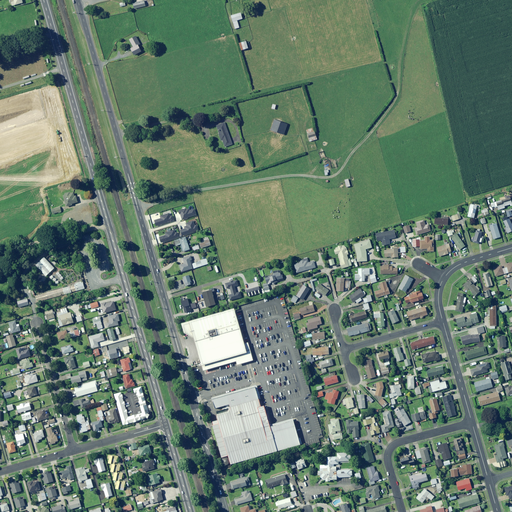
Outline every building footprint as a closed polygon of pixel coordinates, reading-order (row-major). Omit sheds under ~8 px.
[(146,6),(145,1),(133,3),(134,9),(146,6)] [(244,18),(242,12),(231,16),(235,29),(239,28),(237,20),(244,18)] [(141,44),(137,36),(130,40),(134,47),(131,49),(135,55),(141,52),(138,46),(141,44)] [(247,44),(246,41),(239,43),(241,50),(250,48),(249,43),(247,44)] [(287,124),(274,120),(270,130),(284,135),(287,124)] [(232,144),(224,123),(216,126),(219,133),(218,134),(221,141),(222,141),(224,147),(232,144)] [(317,140),(313,128),(306,130),(310,142),(317,140)] [(77,195),(73,196),(72,193),(63,196),(66,207),(73,205),(72,204),(79,202),(77,195)] [(504,206),(511,203),(510,197),(490,204),(492,208),(497,207),(497,208),(498,208),(498,210),(505,208),(504,206)] [(477,206),(470,204),(467,217),(474,218),(477,206)] [(182,222),(179,214),(168,217),(170,225),(182,222)] [(511,231),(511,225),(509,218),(503,221),(506,228),(503,230),(504,234),(511,231)] [(425,225),(424,220),(416,222),(417,228),(414,228),(416,235),(430,231),(429,224),(425,225)] [(500,237),(496,223),(489,225),(493,239),(500,237)] [(395,238),(394,230),(375,234),(377,242),(381,241),(382,246),(390,244),(389,239),(395,238)] [(481,232),(475,231),(474,237),(473,237),(472,243),(479,244),(479,242),(481,242),(482,238),(480,238),(481,232)] [(465,247),(456,233),(451,237),(459,250),(465,247)] [(178,240),(182,252),(190,249),(186,237),(178,240)] [(210,245),(208,239),(204,241),(204,242),(199,244),(201,248),(210,245)] [(434,251),(433,240),(414,241),(414,247),(420,247),(420,250),(427,249),(427,252),(434,251)] [(370,241),(354,244),(357,254),(357,262),(366,261),(365,249),(371,248),(370,241)] [(451,252),(448,244),(436,248),(439,257),(448,254),(448,253),(451,252)] [(344,247),(344,245),(335,247),(336,250),(334,250),(335,255),(338,254),(340,262),(339,263),(341,269),(352,266),(349,259),(348,259),(347,255),(348,254),(346,246),(344,247)] [(398,257),(397,248),(390,248),(390,250),(384,250),(384,257),(391,257),(391,258),(398,257)] [(54,267),(44,256),(35,265),(46,276),(54,267)] [(191,259),(190,256),(183,258),(184,264),(179,265),(181,272),(193,269),(190,259),(191,259)] [(208,264),(206,258),(200,260),(201,261),(192,264),(194,269),(208,264)] [(299,261),(300,263),(294,264),(296,273),(315,268),(313,261),(308,262),(308,261),(304,262),(303,260),(299,261)] [(393,268),(393,266),(383,265),(383,266),(380,266),(380,274),(397,274),(397,268),(393,268)] [(504,274),(502,269),(501,265),(492,268),(495,277),(504,274)] [(369,274),(369,269),(358,269),(358,274),(355,274),(355,280),(359,280),(359,281),(365,281),(365,274),(369,274)] [(283,271),(263,276),(266,289),(287,283),(283,271)] [(493,286),(488,272),(482,274),(485,281),(483,282),(484,283),(485,283),(486,287),(493,286)] [(413,279),(405,275),(398,289),(406,292),(408,288),(408,289),(413,279)] [(192,284),(189,276),(183,278),(185,286),(192,284)] [(473,276),(471,278),(463,285),(467,290),(468,288),(474,296),(480,291),(474,284),(477,281),(473,276)] [(238,286),(236,280),(225,284),(226,289),(229,288),(231,294),(228,295),(230,301),(241,298),(240,292),(236,293),(234,287),(238,286)] [(82,282),(64,287),(66,294),(84,289),(82,282)] [(387,288),(385,282),(379,284),(381,290),(374,292),(376,298),(389,294),(387,287),(387,288)] [(329,291),(318,284),(315,289),(325,296),(329,291)] [(310,289),(303,285),(296,296),(302,300),(310,289)] [(63,288),(36,296),(37,302),(65,294),(63,288)] [(362,293),(360,289),(354,292),(355,293),(349,297),(353,303),(355,301),(357,303),(361,300),(360,298),(366,294),(364,292),(362,293)] [(215,305),(211,290),(203,293),(206,307),(215,305)] [(423,299),(421,291),(415,292),(416,293),(413,294),(413,295),(404,297),(406,304),(410,303),(411,303),(420,300),(420,302),(423,301),(422,299),(423,299)] [(372,301),(370,295),(366,296),(367,298),(363,299),(364,303),(372,301)] [(462,296),(458,295),(457,299),(455,311),(462,312),(463,306),(464,307),(465,303),(466,298),(462,297),(462,296)] [(190,301),(188,296),(180,298),(185,313),(192,311),(192,308),(197,306),(195,299),(190,301)] [(29,305),(28,298),(17,302),(19,308),(29,305)] [(117,310),(114,301),(102,304),(104,313),(117,310)] [(315,311),(313,305),(299,309),(301,315),(315,311)] [(496,329),(495,306),(491,306),(491,310),(487,310),(488,316),(489,316),(490,329),(496,329)] [(428,315),(425,307),(407,312),(409,321),(420,317),(420,318),(423,317),(423,316),(428,315)] [(237,365),(254,360),(249,343),(244,344),(235,308),(182,323),(185,333),(195,339),(204,371),(236,361),(237,365)] [(55,318),(53,310),(45,312),(47,320),(55,318)] [(399,321),(394,310),(388,312),(393,324),(399,321)] [(71,313),(68,313),(68,311),(59,314),(60,319),(58,319),(60,326),(74,323),(71,313)] [(367,318),(365,311),(353,314),(350,315),(352,322),(367,318)] [(378,327),(384,326),(383,311),(373,312),(374,318),(377,318),(378,327)] [(479,322),(476,313),(469,315),(470,318),(465,320),(464,317),(455,319),(458,328),(463,327),(464,329),(470,327),(469,326),(472,325),(472,324),(479,322)] [(120,321),(118,314),(108,316),(110,322),(107,323),(108,328),(119,325),(118,321),(120,321)] [(104,328),(101,316),(92,319),(94,325),(97,324),(98,329),(104,328)] [(322,324),(319,316),(307,320),(308,323),(306,323),(308,331),(318,328),(317,326),(322,324)] [(17,325),(16,321),(9,322),(10,328),(9,329),(10,334),(21,331),(19,324),(17,325)] [(349,337),(371,331),(369,323),(346,329),(349,337)] [(116,339),(113,329),(108,331),(111,341),(116,339)] [(80,336),(79,330),(68,333),(70,338),(80,336)] [(69,338),(67,331),(57,333),(59,340),(69,338)] [(324,339),(324,332),(311,333),(312,340),(324,339)] [(480,341),(478,333),(470,336),(470,335),(460,338),(463,346),(480,341)] [(17,346),(14,335),(7,336),(9,348),(17,346)] [(435,344),(433,336),(419,340),(419,341),(410,344),(412,351),(435,344)] [(506,347),(505,336),(497,337),(498,341),(499,341),(500,348),(506,347)] [(72,347),(71,345),(61,348),(63,354),(74,351),(73,347),(72,347)] [(487,354),(485,346),(464,352),(467,360),(487,354)] [(328,354),(327,347),(312,349),(313,356),(328,354)] [(404,360),(400,347),(393,349),(397,362),(404,360)] [(22,351),(21,348),(16,349),(19,359),(31,356),(30,350),(22,351)] [(118,353),(117,348),(109,350),(109,352),(106,353),(107,357),(109,357),(110,360),(122,356),(121,352),(118,353)] [(385,362),(389,361),(388,358),(389,358),(387,351),(383,352),(383,353),(377,355),(379,361),(385,359),(385,362)] [(436,355),(435,352),(430,354),(429,353),(421,356),(423,364),(434,360),(434,361),(440,360),(438,354),(436,355)] [(312,358),(310,355),(305,356),(307,363),(315,361),(314,358),(312,358)] [(77,367),(73,356),(64,359),(66,364),(68,364),(70,369),(77,367)] [(131,362),(130,358),(121,360),(124,372),(133,369),(131,362)] [(31,363),(30,359),(17,362),(19,366),(23,365),(24,369),(34,367),(33,362),(31,363)] [(333,365),(331,359),(318,363),(320,369),(333,365)] [(376,377),(370,360),(363,362),(366,370),(368,379),(376,377)] [(511,374),(508,361),(500,363),(505,381),(511,379),(510,374),(511,374)] [(485,369),(489,368),(488,362),(476,366),(477,368),(470,370),(472,378),(478,376),(478,375),(487,372),(485,369)] [(444,374),(442,366),(426,370),(428,377),(444,374)] [(117,369),(117,367),(106,370),(108,378),(121,375),(119,368),(117,369)] [(389,373),(387,367),(384,368),(384,369),(380,370),(382,375),(389,373)] [(86,371),(79,372),(80,375),(71,377),(70,374),(66,375),(67,379),(71,378),(73,384),(82,382),(82,381),(88,380),(86,371)] [(39,381),(37,374),(32,376),(32,374),(29,374),(25,375),(26,378),(25,379),(26,385),(39,381)] [(131,379),(130,374),(122,376),(126,389),(135,386),(133,378),(131,379)] [(338,382),(336,375),(323,379),(325,386),(338,382)] [(492,387),(490,379),(474,383),(476,392),(492,387)] [(439,383),(439,380),(429,383),(428,382),(423,384),(424,388),(428,387),(430,393),(447,388),(445,382),(439,383)] [(99,391),(96,381),(82,385),(82,386),(75,388),(77,397),(99,391)] [(384,387),(382,382),(374,384),(375,389),(376,389),(374,395),(380,397),(384,387)] [(401,387),(400,384),(396,385),(390,387),(392,393),(389,394),(390,399),(402,395),(400,388),(401,387)] [(38,395),(36,386),(27,389),(29,397),(38,395)] [(121,392),(112,395),(122,426),(152,417),(143,388),(135,390),(143,414),(129,418),(121,392)] [(222,424),(214,426),(223,457),(230,455),(232,465),(304,445),(297,422),(269,430),(258,389),(216,400),(222,424)] [(339,391),(332,390),(331,393),(326,392),(324,399),(328,400),(327,403),(334,405),(336,399),(337,399),(339,391)] [(500,400),(497,392),(478,398),(480,406),(500,400)] [(365,408),(364,395),(357,395),(357,400),(358,400),(359,409),(365,408)] [(456,415),(450,395),(442,398),(448,417),(456,415)] [(355,407),(352,397),(341,400),(343,406),(346,405),(347,409),(355,407)] [(95,403),(94,399),(84,401),(84,399),(73,402),(75,406),(81,405),(82,409),(86,408),(85,406),(95,403)] [(432,411),(428,412),(430,419),(436,418),(435,414),(440,413),(436,399),(429,401),(432,411)] [(19,413),(32,409),(30,401),(20,404),(21,405),(17,406),(19,413)] [(120,422),(116,408),(112,410),(107,412),(109,419),(110,424),(115,422),(115,423),(120,422)] [(411,422),(403,409),(395,413),(399,419),(400,418),(404,426),(411,422)] [(47,414),(46,410),(36,413),(38,421),(50,418),(49,414),(47,414)] [(102,422),(104,421),(103,416),(102,411),(98,412),(99,417),(97,418),(98,421),(92,423),(94,432),(100,430),(99,428),(103,427),(102,422)] [(394,427),(390,411),(382,413),(385,425),(381,426),(382,433),(389,431),(388,428),(394,427)] [(424,415),(423,411),(411,415),(413,422),(426,419),(425,414),(424,415)] [(32,419),(30,412),(21,415),(23,421),(32,419)] [(85,420),(84,415),(76,417),(78,423),(79,423),(80,428),(79,428),(81,433),(88,431),(88,430),(91,429),(88,419),(85,420)] [(376,422),(375,417),(363,420),(364,426),(371,424),(373,430),(370,431),(371,435),(380,433),(378,425),(377,425),(377,422),(376,422)] [(340,431),(338,419),(331,420),(331,424),(328,425),(330,434),(336,433),(335,431),(340,431)] [(351,422),(351,420),(345,420),(347,434),(352,433),(353,438),(359,437),(357,421),(351,422)] [(54,435),(52,427),(47,429),(49,437),(47,437),(50,445),(59,442),(57,435),(54,435)] [(45,437),(43,430),(33,433),(35,443),(39,442),(39,440),(42,439),(42,438),(45,437)] [(26,442),(23,433),(15,436),(18,446),(24,444),(24,443),(26,442)] [(459,455),(464,453),(465,453),(460,438),(453,440),(456,450),(457,450),(459,455)] [(17,451),(14,441),(7,444),(10,453),(17,451)] [(374,461),(369,443),(360,445),(366,464),(374,461)] [(451,458),(447,443),(437,446),(439,453),(441,452),(443,460),(451,458)] [(507,458),(503,443),(498,444),(498,446),(494,447),(497,456),(495,457),(497,463),(499,463),(500,468),(507,466),(505,460),(504,461),(503,459),(507,458)] [(152,453),(150,445),(138,447),(140,456),(152,453)] [(419,450),(421,458),(423,464),(430,462),(426,448),(419,450)] [(350,457),(350,453),(337,453),(337,457),(327,457),(327,465),(320,465),(320,471),(318,471),(318,475),(320,475),(320,476),(323,479),(325,479),(326,481),(330,481),(330,480),(337,480),(337,478),(352,477),(352,469),(336,470),(336,467),(334,467),(334,464),(339,464),(339,462),(351,461),(350,457)] [(117,464),(119,456),(114,455),(114,456),(108,455),(108,459),(109,459),(108,463),(111,464),(116,465),(117,464)] [(106,471),(103,458),(94,460),(95,465),(97,464),(99,472),(106,471)] [(295,462),(297,467),(298,470),(307,466),(304,458),(295,462)] [(408,460),(408,458),(400,460),(401,465),(409,463),(410,466),(414,465),(413,459),(408,460)] [(442,466),(440,459),(434,460),(437,468),(442,466)] [(155,463),(154,460),(145,462),(146,467),(142,468),(143,472),(155,469),(153,464),(155,463)] [(116,465),(111,464),(110,468),(111,468),(111,471),(118,473),(119,472),(121,465),(117,464),(116,465)] [(472,474),(470,464),(462,466),(462,467),(457,468),(457,469),(449,470),(451,477),(472,474)] [(61,479),(67,478),(67,479),(68,479),(68,480),(74,479),(71,466),(67,467),(67,470),(60,472),(61,479)] [(375,473),(374,466),(366,468),(370,481),(369,482),(370,485),(375,484),(374,481),(379,480),(377,472),(375,473)] [(85,470),(85,467),(76,470),(80,483),(82,482),(82,481),(88,479),(86,473),(90,472),(89,469),(85,470)] [(49,474),(49,472),(42,474),(45,484),(54,481),(51,473),(49,474)] [(114,473),(113,472),(113,476),(114,477),(113,480),(116,481),(120,482),(120,481),(122,481),(123,473),(119,472),(118,473),(114,472),(114,473)] [(422,475),(421,473),(409,476),(413,489),(419,487),(418,483),(427,480),(425,474),(422,475)] [(161,483),(158,474),(147,477),(149,486),(161,483)] [(286,479),(285,474),(265,481),(267,489),(280,484),(281,486),(288,483),(286,479)] [(248,476),(229,481),(231,490),(250,485),(248,476)] [(94,487),(92,479),(86,480),(88,489),(94,487)] [(472,489),(469,479),(456,482),(458,490),(465,488),(466,491),(472,489)] [(36,484),(35,480),(27,482),(30,492),(41,489),(39,483),(36,484)] [(120,482),(116,481),(115,485),(116,485),(116,489),(124,490),(126,481),(122,481),(120,481),(120,482)] [(22,491),(19,482),(10,485),(13,494),(22,491)] [(113,496),(109,483),(101,485),(102,490),(104,490),(106,497),(113,496)] [(379,490),(377,485),(366,488),(367,493),(365,494),(367,498),(369,497),(369,495),(371,494),(373,499),(380,497),(378,491),(379,490)] [(72,493),(70,486),(62,488),(64,495),(72,493)] [(53,489),(53,487),(46,489),(49,498),(51,498),(51,500),(56,499),(55,496),(58,496),(56,488),(53,489)] [(162,489),(153,491),(150,492),(152,497),(150,498),(151,504),(161,501),(165,500),(162,489)] [(434,497),(424,489),(420,493),(416,498),(422,503),(425,499),(427,501),(429,499),(431,500),(434,497)] [(250,493),(249,490),(242,493),(242,495),(241,495),(242,498),(234,500),(236,505),(252,500),(250,493)] [(479,503),(476,490),(471,491),(472,495),(457,500),(460,508),(479,503)] [(26,506),(23,496),(15,499),(17,508),(26,506)] [(292,506),(290,498),(277,501),(279,509),(292,506)] [(79,500),(69,503),(72,510),(81,507),(79,500)] [(2,511),(10,510),(8,503),(0,505),(0,506),(1,511),(2,511)] [(349,511),(350,511),(349,508),(348,508),(346,503),(338,506),(340,511),(342,511),(349,511)]
